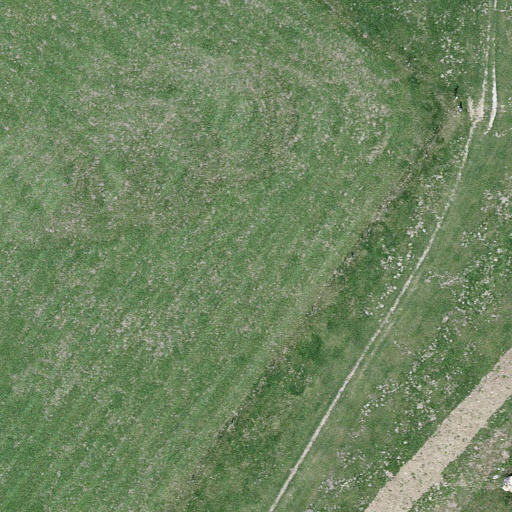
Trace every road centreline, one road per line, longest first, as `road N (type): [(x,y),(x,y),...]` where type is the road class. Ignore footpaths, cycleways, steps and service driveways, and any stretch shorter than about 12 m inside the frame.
road 1 (track): [(474,120),(424,252),(257,511)]
road 2 (track): [(506,0),(495,69),(474,120)]
